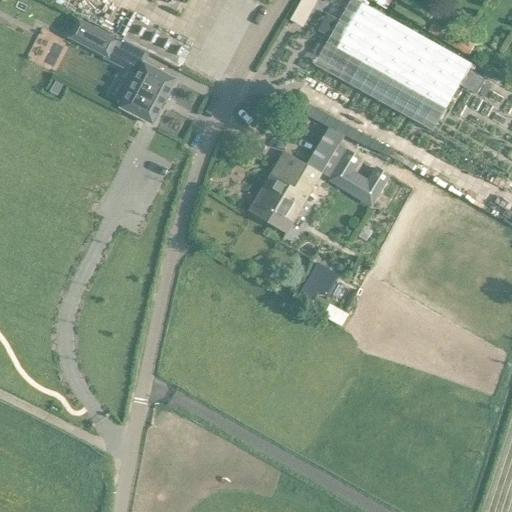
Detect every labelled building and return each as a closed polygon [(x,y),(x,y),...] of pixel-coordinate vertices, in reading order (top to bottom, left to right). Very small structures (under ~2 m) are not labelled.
[(306,27),(317,0),(301,0),(292,21),(306,27)] [(356,0),(350,0),(326,42),(445,109),(459,85),(467,70),(470,64),(356,0)] [(107,57),(116,41),(78,21),(70,37),(107,57)] [(473,47),(432,23),(427,32),(468,56),(473,47)] [(149,54),(130,44),(124,55),(142,65),(120,108),(152,125),(176,79),(144,63),(149,54)] [(467,70),(459,85),(477,95),(485,80),(467,70)] [(320,173),(305,164),(284,152),(249,212),(285,233),(320,174),(320,173)] [(391,178),(377,170),(369,183),(353,174),(361,160),(348,152),(329,183),(372,209),(391,178)] [(402,209),(413,188),(392,177),(381,198),(402,209)] [(311,273),(300,293),(314,301),(318,294),(325,298),(333,285),(337,276),(317,264),(311,273)]
